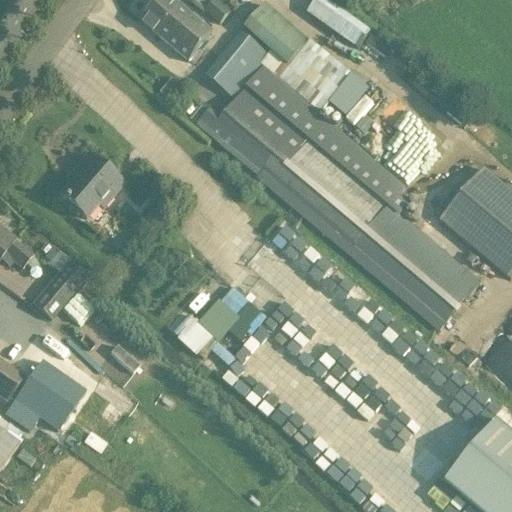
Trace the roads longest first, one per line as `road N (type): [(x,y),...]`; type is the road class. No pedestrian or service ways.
road 1 (track): [(278,0),(511,188)]
road 2 (unclassified): [(0,126),(88,0)]
